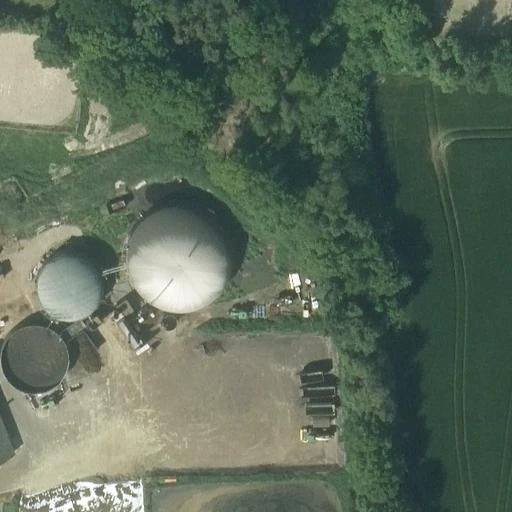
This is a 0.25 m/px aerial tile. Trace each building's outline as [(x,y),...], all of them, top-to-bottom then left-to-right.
[(131,239),(129,253),(129,266),(134,279),(142,290),(152,299),(164,305),(177,308),(191,307),(204,302),(215,295),(224,284),(230,272),(232,259),(232,245),(227,233),(219,221),(209,212),(197,206),(184,204),(170,205),(157,209),(146,217),(137,227),(131,239)] [(78,315),(86,312),(93,306),(98,300),(101,292),(102,283),(101,274),(98,266),(92,259),(85,254),(77,251),(69,250),(60,251),(52,255),(45,260),(40,267),(37,275),(36,284),(37,292),(40,300),(46,307),(53,312),(61,315),(69,316),(78,315)] [(124,345),(140,336),(119,299),(104,308),(124,345)] [(57,331),(50,326),(41,322),(33,322),(24,323),(16,327),(9,333),(3,340),(0,348),(0,352),(0,359),(1,366),(5,374),(11,381),(18,386),(26,389),(35,390),(44,389),(52,385),(59,379),(64,372),(67,363),(68,355),(67,346),(63,338),(57,331)] [(0,419),(0,457),(13,453),(0,419)]
